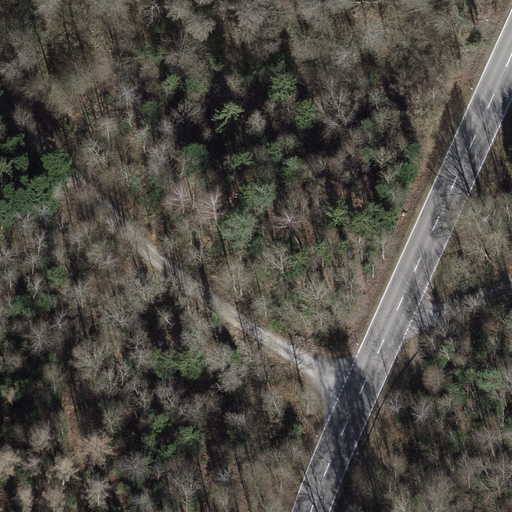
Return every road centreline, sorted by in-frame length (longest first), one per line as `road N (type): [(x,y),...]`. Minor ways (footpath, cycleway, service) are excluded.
road 1 (tertiary): [(511,53),(309,511)]
road 2 (track): [(354,396),(189,285),(0,113)]
road 3 (track): [(511,288),(444,312),(394,311)]
